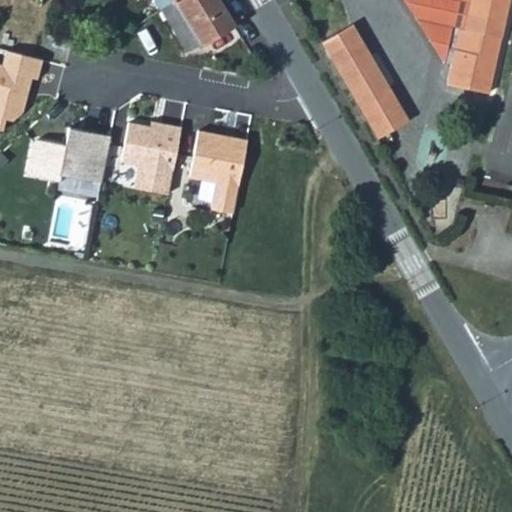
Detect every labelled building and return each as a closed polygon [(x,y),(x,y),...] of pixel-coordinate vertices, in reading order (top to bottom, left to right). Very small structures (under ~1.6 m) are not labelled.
[(221,0),(176,0),(175,1),(197,45),(234,19),(221,0)] [(399,0),(435,57),(443,60),(452,22),(455,23),(460,0),(399,0)] [(511,0),(460,0),(455,23),(452,22),(443,60),(439,79),(481,88),(501,0),(511,0)] [(372,86),(368,79),(352,49),(348,42),(323,56),(348,99),(354,95),(372,86)] [(37,78),(42,58),(5,49),(2,63),(0,62),(0,127),(2,128),(22,110),(28,86),(24,85),(27,75),(37,78)] [(377,95),(372,86),(354,95),(348,99),(354,107),(367,100),(377,95)] [(377,95),(367,100),(354,107),(374,142),(397,130),(384,107),(377,95)] [(168,193),(181,126),(163,123),(162,128),(150,125),(128,121),(121,160),(138,164),(134,186),(168,193)] [(101,183),(111,136),(69,128),(66,144),(38,139),(33,142),(27,174),(60,181),(61,175),(101,183)] [(233,212),(247,139),(198,129),(189,176),(216,182),(211,208),(233,212)]
